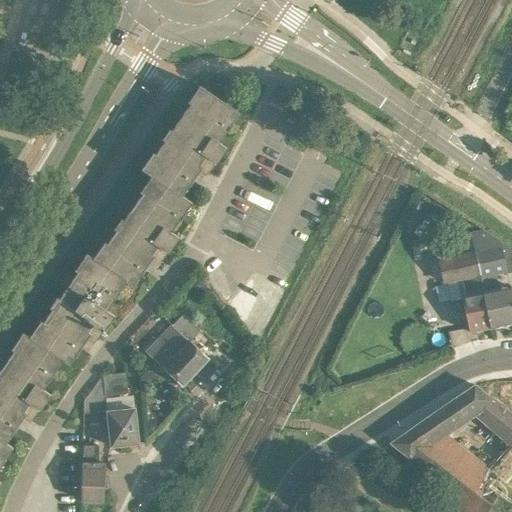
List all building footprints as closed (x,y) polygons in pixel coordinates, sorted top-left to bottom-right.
[(140,171),(150,178),(181,197),(189,186),(190,187),(194,181),(193,180),(201,168),(209,173),(226,149),(218,144),(228,131),(229,131),(233,126),(231,125),(239,114),(198,87),(187,104),(189,106),(171,132),(168,130),(161,141),(163,142),(154,155),(152,154),(140,171)] [(181,197),(150,178),(139,194),(141,195),(123,222),(120,220),(113,230),(115,232),(106,245),(103,243),(92,259),(125,283),(132,287),(140,276),(140,277),(146,270),(144,269),(153,257),(161,263),(178,239),(170,233),(179,221),(180,222),(184,215),(184,214),(191,204),(181,197)] [(452,216),(444,212),(435,231),(443,235),(452,216)] [(511,272),(511,248),(497,240),(486,233),(471,236),(474,252),(490,329),(511,324),(511,307),(507,287),(495,290),(492,273),(505,271),(505,273),(511,272)] [(490,329),(474,252),(437,259),(442,284),(459,281),(461,294),(460,294),(469,333),(490,329)] [(118,293),(125,283),(92,259),(86,255),(74,272),(76,274),(59,300),(56,298),(48,309),(51,311),(42,323),(39,322),(28,338),(61,362),(68,366),(76,355),(77,356),(81,350),(80,349),(89,336),(97,341),(113,317),(106,312),(114,299),(115,300),(119,294),(118,293)] [(190,285),(197,293),(206,285),(198,278),(190,285)] [(181,387),(207,359),(189,343),(200,331),(182,315),(146,354),(181,387)] [(61,362),(28,338),(22,334),(10,351),(12,352),(0,370),(0,440),(5,444),(12,434),(13,435),(17,429),(16,428),(25,415),(33,420),(49,396),(41,392),(51,378),(55,373),(54,372),(61,362)] [(101,376),(104,397),(127,394),(124,373),(102,376),(101,376)] [(82,415),(83,415),(106,413),(104,397),(101,376),(83,402),(82,415)] [(497,493),(511,476),(511,418),(474,386),(388,444),(467,502),(480,511),(486,511),(498,495),(497,493)] [(110,448),(111,447),(138,445),(133,405),(127,405),(128,410),(106,413),(110,448)] [(0,465),(0,466),(1,466),(5,461),(4,460),(12,449),(5,444),(0,440),(0,465)] [(82,446),(82,454),(80,502),(84,502),(83,505),(100,506),(101,503),(103,503),(104,464),(98,464),(98,446),(82,446)]
